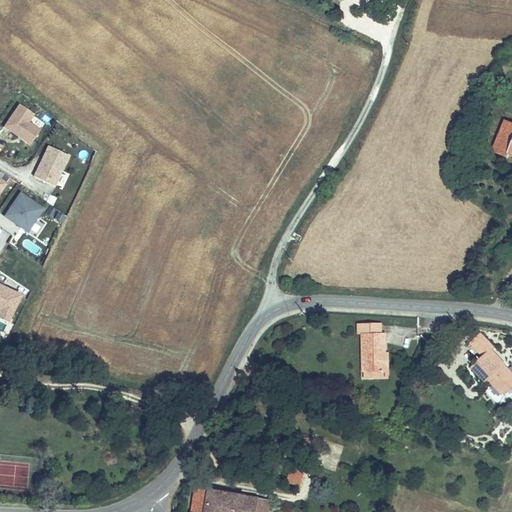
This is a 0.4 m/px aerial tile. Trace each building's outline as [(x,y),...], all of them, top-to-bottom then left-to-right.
[(29,146),(40,131),(28,123),(33,116),(18,105),(3,128),(29,146)] [(496,141),(492,151),(509,158),(511,155),(511,122),(504,120),(496,141)] [(68,157),(48,147),(33,178),(53,187),(68,157)] [(43,210),(20,194),(4,217),(27,233),(29,230),(33,223),(43,210)] [(54,219),(61,224),(65,218),(58,213),(54,219)] [(33,223),(29,230),(35,234),(39,228),(33,223)] [(0,241),(4,243),(9,233),(0,228),(0,241)] [(21,296),(0,286),(0,319),(8,323),(21,296)] [(362,370),(379,370),(383,371),(383,351),(383,332),(380,331),(380,322),(358,322),(358,332),(362,332),(362,370)] [(511,385),(511,367),(504,359),(506,357),(494,345),(496,342),(484,328),(473,339),(484,352),(473,361),(486,376),(492,373),(504,387),(508,382),(511,385)] [(261,377),(264,371),(258,368),(254,374),(261,377)] [(378,380),(379,370),(362,370),(362,380),(378,380)] [(289,466),(286,483),(301,486),(304,470),(289,466)] [(199,488),(194,511),(257,511),(260,498),(199,488)] [(277,511),(279,502),(260,498),(257,511),(277,511)]
